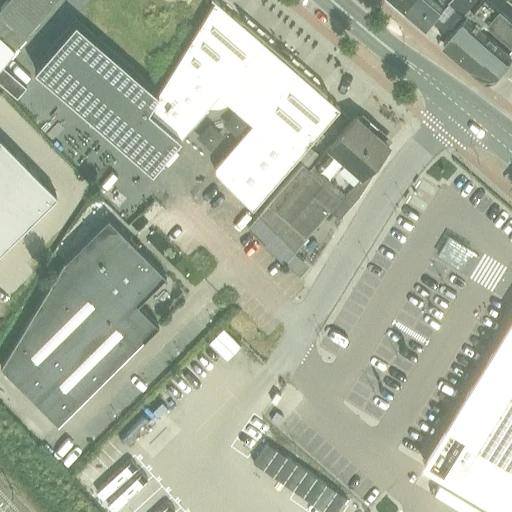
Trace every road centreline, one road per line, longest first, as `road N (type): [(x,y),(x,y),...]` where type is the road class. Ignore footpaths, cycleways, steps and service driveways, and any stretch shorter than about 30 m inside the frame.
road 1 (unclassified): [(301,328),(410,161),(437,129),(473,113)]
road 2 (secondary): [(473,113),(331,0)]
road 3 (unclassified): [(176,197),(301,328)]
